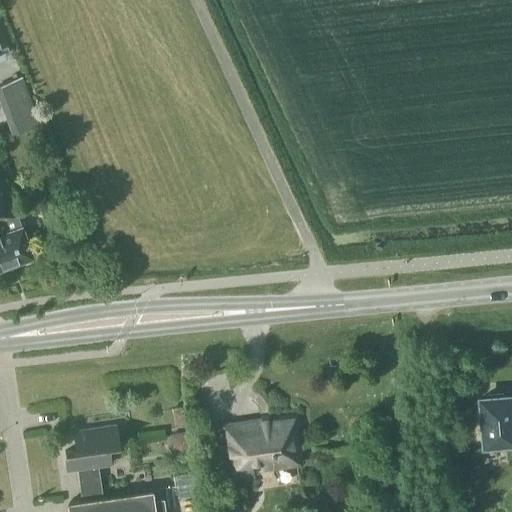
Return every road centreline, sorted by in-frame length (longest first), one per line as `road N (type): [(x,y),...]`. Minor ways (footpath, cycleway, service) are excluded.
road 1 (primary): [(322,306),(140,306),(0,336)]
road 2 (primary): [(0,339),(125,333),(322,306)]
road 3 (primary): [(322,306),(511,287)]
